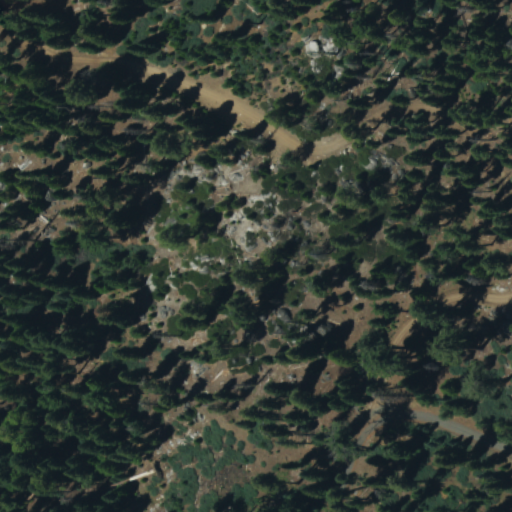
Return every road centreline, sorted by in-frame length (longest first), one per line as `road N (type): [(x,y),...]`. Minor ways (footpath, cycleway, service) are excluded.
road 1 (track): [(0,36),(64,62),(162,73),(299,150),(326,148),(413,105),(462,121),(511,189),(509,296),(443,296),(424,308),(385,364),(372,414)]
road 2 (residential): [(340,511),(360,431),(372,414),(402,411),(511,449)]
